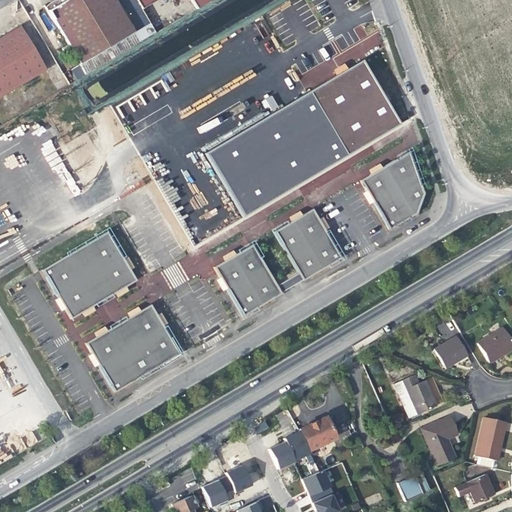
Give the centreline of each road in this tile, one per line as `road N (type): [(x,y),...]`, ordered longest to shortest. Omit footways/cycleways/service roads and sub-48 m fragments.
road 1 (primary): [(511,235),(39,511)]
road 2 (primary): [(81,511),(511,257)]
road 3 (residential): [(431,236),(0,487)]
road 4 (residential): [(445,165),(386,0)]
